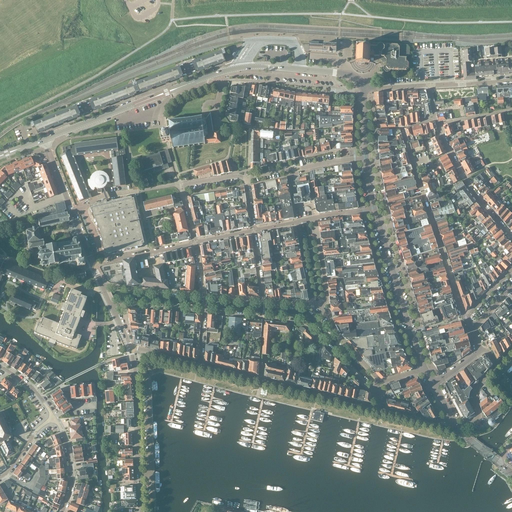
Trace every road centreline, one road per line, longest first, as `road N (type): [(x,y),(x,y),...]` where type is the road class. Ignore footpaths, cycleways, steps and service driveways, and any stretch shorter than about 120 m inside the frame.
road 1 (tertiary): [(43,139),(232,69),(342,73),(364,88)]
road 2 (residential): [(204,311),(296,321),(379,396)]
road 3 (residential): [(198,365),(378,410)]
road 4 (tertiary): [(374,208),(425,371)]
road 5 (residential): [(129,348),(139,511)]
road 6 (residential): [(511,237),(464,177),(436,125)]
road 7 (residential): [(464,317),(422,195)]
road 8 (residential): [(246,175),(180,184),(194,241)]
road 9 (residential): [(366,154),(246,175)]
